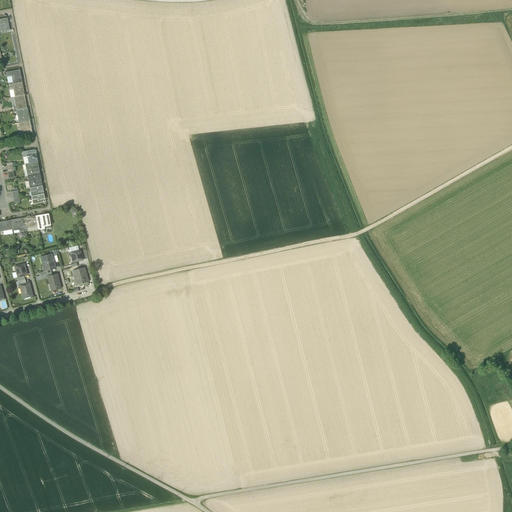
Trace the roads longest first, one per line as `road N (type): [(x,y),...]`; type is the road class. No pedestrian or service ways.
road 1 (track): [(99,288),(359,234),(511,148)]
road 2 (unclassified): [(206,511),(0,386)]
road 3 (track): [(297,0),(313,21),(329,23),(511,9)]
